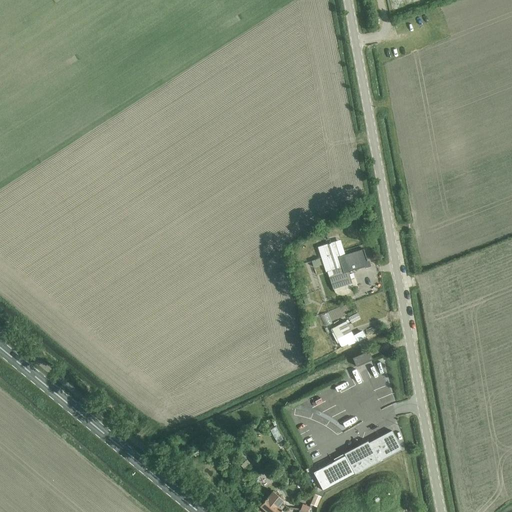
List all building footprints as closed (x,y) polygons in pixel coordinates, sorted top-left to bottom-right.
[(362,247),(337,255),(333,242),(322,245),(330,270),(331,274),(327,276),(331,289),(351,282),(347,270),(367,263),(362,247)] [(311,260),(312,266),(320,264),(318,258),(311,260)] [(331,328),(341,348),(355,340),(345,321),(331,328)] [(352,360),(355,367),(371,360),(368,353),(352,360)] [(368,378),(373,376),(369,365),(364,367),(368,378)] [(344,455),(312,472),(322,490),(354,473),(401,448),(391,430),(368,442),(367,441),(343,453),(344,455)] [(260,506),(266,511),(280,511),(286,506),(280,502),(283,499),(273,490),(260,506)] [(309,504),(316,506),(320,496),(314,493),(309,504)]
